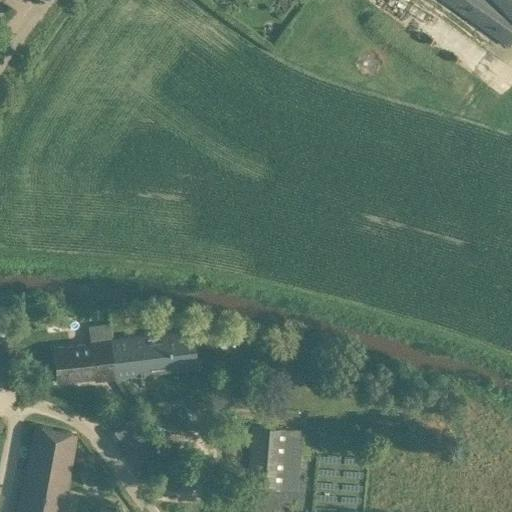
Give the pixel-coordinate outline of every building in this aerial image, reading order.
[(511,0),(385,0),(494,114),(511,97),(511,0)] [(73,345),(53,347),(56,382),(94,378),(94,381),(116,378),(111,339),(109,324),(88,327),(90,344),(73,345)] [(137,336),(111,339),(116,378),(142,374),(195,366),(192,346),(190,329),(137,336)] [(156,486),(177,487),(178,418),(157,417),(156,486)] [(16,511),(62,511),(77,434),(35,426),(16,511)] [(253,427),(248,486),(297,490),(302,431),(253,427)]
